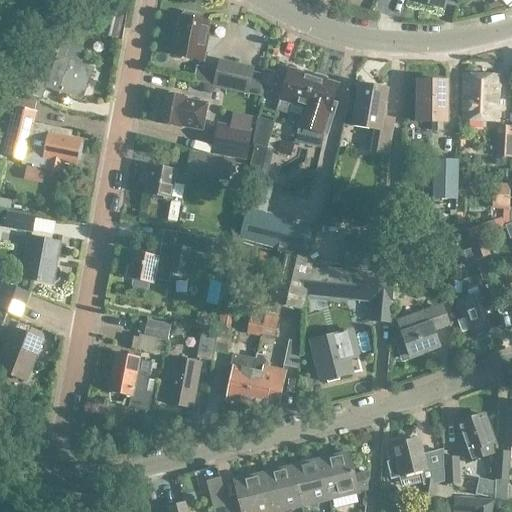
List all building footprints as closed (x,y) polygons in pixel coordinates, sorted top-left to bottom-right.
[(412,0),(412,2),(442,10),(444,0),(412,0)] [(182,18),(179,17),(174,43),(172,55),(203,62),(208,36),(206,36),(208,23),(194,20),(195,18),(193,15),(185,14),(182,15),(182,18)] [(39,65),(11,88),(41,100),(46,89),(80,102),(92,70),(57,56),(52,70),(39,65)] [(219,61),(214,87),(248,94),(253,68),(219,61)] [(288,116),(288,113),(302,117),(315,75),(304,71),(303,74),(290,70),(276,112),(288,116)] [(326,81),(327,78),(315,75),(302,117),(299,127),(327,136),(337,104),(333,103),(339,85),(326,81)] [(465,76),(463,120),(496,122),(498,77),(465,76)] [(443,131),(443,122),(446,122),(446,83),(417,83),(417,122),(431,122),(431,132),(443,131)] [(387,156),(394,120),(383,118),(388,91),(361,86),(353,127),(376,131),(372,153),(387,156)] [(182,128),(183,127),(202,130),(207,104),(188,101),(188,99),(164,94),(161,112),(158,112),(156,123),(182,128)] [(79,141),(71,139),(72,132),(34,124),(37,113),(14,108),(2,155),(22,160),(21,164),(62,173),(64,162),(75,164),(75,160),(79,161),(81,151),(77,150),(79,141)] [(258,119),(253,144),(266,147),(274,124),(258,119)] [(251,132),(218,125),(213,153),(246,160),(251,132)] [(511,128),(497,127),(495,158),(511,159),(511,149),(511,128)] [(186,175),(229,183),(233,161),(190,153),(186,175)] [(432,212),(456,212),(458,162),(434,161),(432,212)] [(153,195),(152,198),(169,202),(175,171),(148,165),(146,176),(149,177),(145,194),(153,195)] [(493,210),(502,211),(509,211),(510,186),(494,185),(493,210)] [(188,196),(185,206),(203,211),(206,201),(188,196)] [(238,239),(276,249),(284,222),(245,212),(238,239)] [(4,226),(31,231),(34,218),(6,213),(4,226)] [(404,224),(404,242),(431,242),(431,224),(404,224)] [(214,241),(170,232),(167,246),(162,245),(160,254),(143,251),(142,255),(134,253),(131,265),(128,265),(126,279),(132,280),(131,285),(133,289),(143,291),(146,287),(147,283),(151,283),(153,271),(186,277),(192,247),(197,248),(196,253),(211,256),(214,241)] [(497,276),(483,236),(469,241),(483,281),(497,276)] [(56,269),(53,268),(58,243),(30,237),(22,278),(50,284),(51,282),(54,283),(57,280),(59,273),(56,269)] [(343,267),(371,271),(375,240),(347,237),(343,267)] [(276,257),(237,247),(232,266),(252,271),(251,275),(260,277),(261,273),(272,276),(276,257)] [(421,253),(397,259),(401,275),(415,271),(414,266),(424,264),(421,253)] [(342,300),(344,271),(313,268),(314,262),(280,254),(270,296),(268,304),(302,312),(304,305),(316,306),(317,298),(342,300)] [(374,274),(372,304),(370,323),(391,325),(393,304),(392,304),(395,276),(393,276),(393,271),(377,269),(376,274),(374,274)] [(342,300),(372,304),(374,274),(344,271),(342,300)] [(2,283),(0,287),(0,296),(23,305),(28,293),(2,283)] [(494,311),(498,310),(491,291),(460,302),(471,335),(474,334),(476,340),(487,336),(485,331),(499,326),(494,311)] [(246,335),(261,338),(265,317),(268,304),(270,296),(254,293),(246,335)] [(0,309),(19,317),(23,305),(0,296),(0,309)] [(440,331),(432,311),(420,315),(420,313),(397,322),(410,358),(439,347),(434,333),(440,331)] [(221,313),(218,333),(214,352),(227,355),(232,331),(230,331),(233,315),(221,313)] [(265,317),(261,338),(260,344),(273,346),(279,319),(265,317)] [(143,337),(167,341),(170,325),(147,321),(146,324),(140,323),(138,334),(144,335),(143,337)] [(13,329),(0,363),(0,371),(25,381),(41,340),(13,329)] [(280,329),(276,355),(288,356),(292,330),(280,329)] [(212,363),(214,352),(218,333),(203,330),(197,360),(201,360),(212,363)] [(312,341),(322,382),(351,375),(348,361),(359,358),(352,332),(312,341)] [(153,394),(146,393),(152,363),(139,360),(140,358),(117,352),(109,392),(132,397),(130,407),(149,411),(153,394)] [(226,400),(246,405),(256,360),(255,360),(232,355),(230,366),(227,366),(219,398),(226,400)] [(268,365),(263,357),(256,355),(255,360),(256,360),(246,405),(265,409),(266,403),(278,405),(285,372),(267,368),(268,365)] [(191,409),(197,377),(200,363),(175,359),(166,404),(191,409)] [(492,454),(489,446),(493,444),(483,416),(457,426),(462,440),(458,441),(463,455),(466,464),(492,454)] [(391,447),(387,448),(391,463),(387,463),(389,473),(388,474),(390,480),(420,473),(426,471),(425,467),(418,440),(406,443),(405,440),(390,444),(391,447)] [(496,452),(495,482),(508,482),(510,453),(496,452)] [(329,499),(358,492),(358,494),(368,492),(363,473),(353,475),(348,454),(320,461),(329,499)] [(445,459),(446,484),(459,484),(457,458),(445,459)] [(320,461),(291,468),(301,506),(329,499),(320,461)] [(420,500),(421,500),(419,511),(430,511),(434,485),(444,483),(443,474),(433,476),(431,465),(425,467),(426,471),(420,473),(423,484),(420,500)] [(468,484),(485,487),(487,470),(470,467),(468,484)] [(272,511),(277,511),(301,506),(291,468),(264,475),(272,511)] [(272,511),(264,475),(234,482),(239,504),(227,507),(228,511),(272,511)] [(228,511),(227,507),(220,479),(205,482),(212,511),(228,511)] [(494,511),(495,500),(455,498),(453,511),(494,511)]
